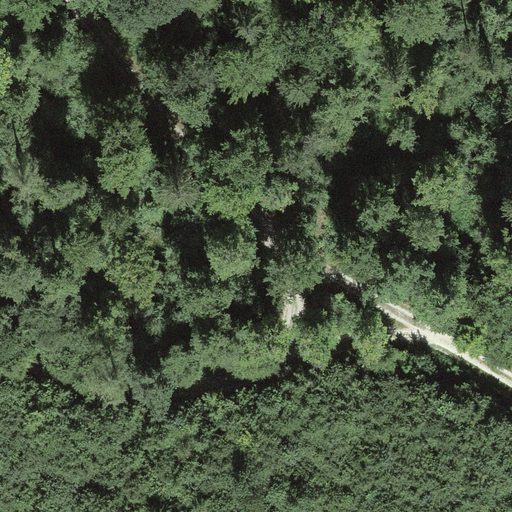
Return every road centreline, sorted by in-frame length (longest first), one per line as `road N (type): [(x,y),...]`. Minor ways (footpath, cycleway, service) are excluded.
road 1 (track): [(0,360),(92,388),(180,393),(257,378),(284,339),(296,300),(300,254),(175,127),(71,0)]
road 2 (track): [(300,254),(511,375)]
road 3 (track): [(257,378),(412,315)]
